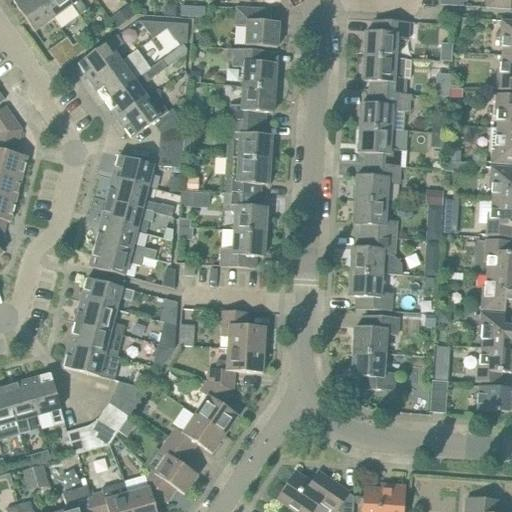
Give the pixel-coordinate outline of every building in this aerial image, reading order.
[(34,32),(53,18),(40,0),(16,0),(13,3),(34,32)] [(40,0),(53,18),(65,10),(72,21),(80,15),(69,0),(40,0)] [(69,0),(80,15),(88,10),(80,0),(69,0)] [(511,0),(486,0),(486,8),(510,10),(510,0),(511,0)] [(165,5),(164,16),(176,16),(176,5),(165,5)] [(129,6),(110,19),(117,29),(136,15),(129,6)] [(193,7),(192,17),(204,18),(205,8),(193,7)] [(252,9),(237,9),(236,27),(247,27),(246,47),(257,47),(277,49),(278,23),(271,23),(271,11),(252,9)] [(366,32),(364,57),(393,59),(395,40),(407,41),(409,23),(374,21),(373,33),(366,32)] [(503,33),(502,56),(511,56),(511,21),(502,21),(501,33),(503,33)] [(174,24),(142,23),(153,39),(167,29),(174,24)] [(174,24),(167,29),(180,47),(183,45),(187,42),(188,25),(174,24)] [(78,65),(91,84),(120,64),(113,54),(124,45),(118,36),(78,65)] [(451,62),(452,44),(442,44),(441,61),(451,62)] [(120,64),(91,84),(105,103),(183,45),(180,47),(144,73),(139,67),(128,75),(120,64)] [(105,103),(118,121),(146,100),(139,90),(186,55),(187,50),(183,45),(105,103)] [(80,56),(73,46),(54,60),(61,69),(80,56)] [(244,68),(243,88),(274,89),(276,65),(268,64),(269,52),(234,50),(233,67),(244,68)] [(511,56),(502,56),(501,79),(496,78),(496,90),(511,91),(511,56)] [(393,60),(393,59),(364,57),(363,82),(370,82),(370,94),(410,96),(410,95),(406,95),(407,81),(404,81),(404,79),(409,80),(410,61),(393,60)] [(200,72),(190,71),(190,75),(187,74),(187,83),(200,84),(200,72)] [(436,87),(435,98),(448,98),(449,88),(436,87)] [(273,114),(274,89),(243,88),(242,106),(231,106),(230,123),(264,125),(265,114),(273,114)] [(153,124),(160,134),(179,120),(173,110),(168,113),(160,102),(161,91),(160,90),(146,100),(118,121),(131,139),(153,124)] [(449,90),(449,98),(462,98),(462,90),(449,90)] [(361,104),(360,129),(402,132),(403,113),(409,113),(410,96),(370,94),(369,105),(361,104)] [(498,107),(497,130),(511,130),(511,95),(495,94),(495,107),(498,107)] [(0,126),(12,118),(5,107),(0,110),(0,126)] [(186,109),(186,118),(200,119),(200,110),(186,109)] [(21,130),(12,118),(0,126),(0,138),(18,143),(21,130)] [(159,144),(183,146),(184,139),(184,138),(185,126),(179,120),(160,134),(159,144)] [(432,120),(431,134),(445,135),(446,121),(432,120)] [(264,125),(230,123),(229,139),(227,158),(270,161),(271,137),(263,136),(264,125)] [(402,132),(360,129),(358,154),(366,154),(365,166),(405,168),(407,132),(402,132)] [(511,130),(497,130),(496,151),(491,151),(491,163),(511,164),(511,130)] [(431,134),(430,147),(445,148),(445,135),(431,134)] [(0,174),(21,180),(27,157),(15,155),(18,143),(0,138),(0,174)] [(183,146),(183,156),(191,156),(192,139),(184,138),(184,139),(183,146)] [(158,156),(183,157),(183,156),(183,146),(159,144),(158,156)] [(446,151),(446,162),(457,163),(458,163),(460,163),(460,152),(446,151)] [(183,157),(158,156),(157,167),(182,169),(183,157)] [(118,157),(112,179),(148,188),(154,166),(118,157)] [(270,161),(227,158),(226,177),(225,194),(259,196),(260,185),(268,186),(270,161)] [(458,163),(457,173),(471,174),(472,164),(460,163),(458,163)] [(355,201),(385,203),(386,184),(397,185),(398,169),(405,169),(405,168),(365,166),(364,176),(357,176),(355,201)] [(492,202),(511,203),(511,168),(490,167),(490,180),(493,180),(492,202)] [(21,180),(0,174),(0,197),(16,201),(21,180)] [(199,178),(186,177),(185,191),(198,192),(199,178)] [(112,179),(106,202),(154,214),(163,216),(170,218),(172,208),(144,201),(148,188),(112,179)] [(426,191),(425,205),(442,206),(443,192),(426,191)] [(259,208),(259,196),(225,194),(224,211),(235,212),(234,231),(265,233),(267,208),(259,208)] [(0,246),(6,222),(10,223),(16,201),(0,197),(0,246)] [(384,222),(385,203),(355,201),(354,225),(361,226),(360,238),(394,240),(395,222),(384,222)] [(154,214),(106,202),(101,224),(136,233),(139,220),(160,225),(163,216),(154,214)] [(511,203),(492,202),(491,225),(487,225),(486,236),(510,238),(511,227),(511,203)] [(191,228),(191,220),(179,219),(178,228),(191,228)] [(95,246),(143,258),(158,262),(159,256),(156,252),(132,246),(136,233),(101,224),(95,246)] [(443,225),(442,235),(456,236),(456,225),(443,225)] [(426,226),(426,241),(440,242),(441,227),(426,226)] [(172,241),(173,230),(166,229),(163,239),(172,241)] [(263,258),(265,233),(234,231),(233,250),(222,249),(221,267),(255,269),(256,257),(263,258)] [(394,240),(360,238),(360,248),(352,248),(351,272),(381,274),(401,276),(401,264),(393,256),(394,240)] [(486,275),(511,277),(511,253),(509,253),(510,242),(486,240),(485,253),(488,253),(486,275)] [(143,258),(95,246),(89,268),(125,277),(128,263),(141,267),(143,258)] [(425,264),(424,276),(438,277),(438,265),(425,264)] [(195,266),(185,265),(184,276),(194,277),(195,266)] [(174,290),(175,271),(166,269),(161,286),(174,290)] [(380,293),(381,274),(351,272),(349,297),(357,298),(356,310),(390,312),(391,294),(380,293)] [(511,277),(486,275),(485,298),(482,298),(481,310),(505,311),(506,300),(511,300),(511,277)] [(86,279),(81,302),(115,311),(119,298),(132,301),(134,292),(86,279)] [(426,279),(425,290),(434,291),(435,280),(426,279)] [(163,323),(175,326),(176,302),(165,299),(159,322),(163,323)] [(112,324),(115,311),(81,302),(75,324),(123,337),(125,327),(112,324)] [(229,337),(228,349),(264,352),(265,328),(247,327),(248,313),(221,312),(220,336),(229,337)] [(483,327),(482,349),(511,351),(511,326),(504,326),(505,315),(480,314),(480,327),(483,327)] [(426,315),(425,327),(435,328),(435,316),(426,315)] [(355,328),(353,353),(384,355),(386,336),(397,336),(398,318),(363,316),(363,328),(355,328)] [(174,349),(175,326),(163,323),(157,346),(173,350),(174,349)] [(117,359),(123,337),(75,324),(69,346),(117,359)] [(194,326),(181,325),(179,347),(193,347),(194,326)] [(117,359),(69,346),(64,369),(83,374),(114,381),(120,359),(117,359)] [(173,350),(157,346),(152,367),(160,369),(173,350)] [(262,374),(264,352),(228,349),(228,362),(217,361),(216,370),(209,370),(208,382),(233,391),(234,373),(262,374)] [(511,351),(482,349),(480,371),(476,371),(476,383),(500,384),(501,373),(511,374),(511,351)] [(384,355),(353,353),(352,377),(359,378),(359,390),(393,392),(394,374),(383,373),(384,355)] [(434,364),(433,381),(447,382),(448,365),(434,364)] [(51,375),(29,381),(38,417),(49,414),(53,427),(64,423),(51,375)] [(38,417),(29,381),(7,387),(20,435),(29,433),(25,420),(38,417)] [(223,406),(233,391),(208,382),(201,393),(208,398),(195,416),(225,436),(238,416),(223,406)] [(432,382),(432,385),(430,413),(445,414),(447,383),(432,382)] [(119,383),(116,394),(135,408),(148,390),(119,383)] [(0,440),(11,438),(20,435),(7,387),(0,389),(0,440)] [(511,389),(479,387),(477,411),(511,413),(511,389)] [(129,416),(135,408),(116,394),(110,403),(129,416)] [(103,412),(123,426),(126,421),(129,416),(110,403),(103,412)] [(103,412),(98,421),(117,435),(119,432),(123,426),(103,412)] [(225,436),(195,416),(183,434),(176,429),(168,440),(189,455),(197,445),(212,455),(225,436)] [(109,446),(117,435),(98,421),(88,427),(95,450),(109,446)] [(123,426),(119,432),(128,438),(135,427),(126,421),(123,426)] [(78,430),(84,453),(95,450),(88,427),(78,430)] [(74,456),(84,453),(78,430),(67,433),(74,456)] [(155,474),(155,475),(176,489),(176,490),(184,495),(198,476),(182,466),(189,455),(168,440),(160,452),(167,457),(155,474)] [(23,469),(28,491),(49,485),(44,464),(23,469)] [(127,495),(132,511),(156,511),(154,505),(168,502),(176,490),(176,489),(155,475),(155,474),(152,472),(152,473),(147,479),(135,483),(138,492),(127,495)] [(348,494),(319,474),(311,484),(296,474),(278,500),(295,511),(314,511),(321,501),(336,511),(337,510),(348,494)] [(102,493),(90,497),(94,511),(132,511),(127,495),(124,483),(101,489),(102,493)] [(63,511),(94,511),(90,497),(87,486),(62,493),(67,511),(63,511)] [(402,511),(405,487),(391,486),(391,491),(364,489),(362,511),(402,511)] [(501,511),(502,501),(466,499),(465,511),(501,511)]
